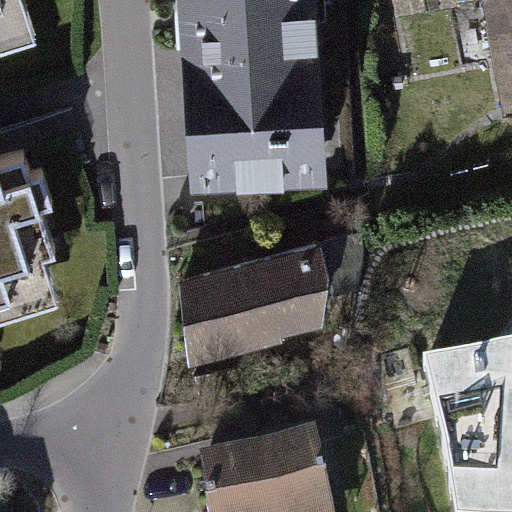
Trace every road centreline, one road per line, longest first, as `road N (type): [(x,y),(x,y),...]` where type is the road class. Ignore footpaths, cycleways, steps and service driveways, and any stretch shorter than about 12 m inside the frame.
road 1 (residential): [(124,0),(135,96),(139,291),(120,422)]
road 2 (residential): [(0,450),(120,422)]
